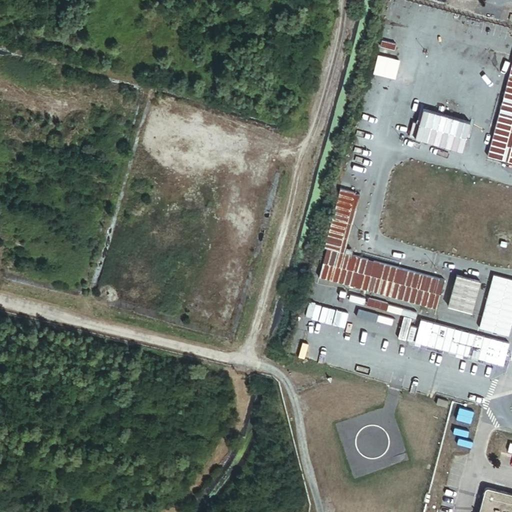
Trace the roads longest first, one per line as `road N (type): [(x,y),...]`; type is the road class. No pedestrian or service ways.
road 1 (unclassified): [(511,405),(493,390),(313,344)]
road 2 (unknown): [(331,511),(326,471),(295,386),(250,355)]
